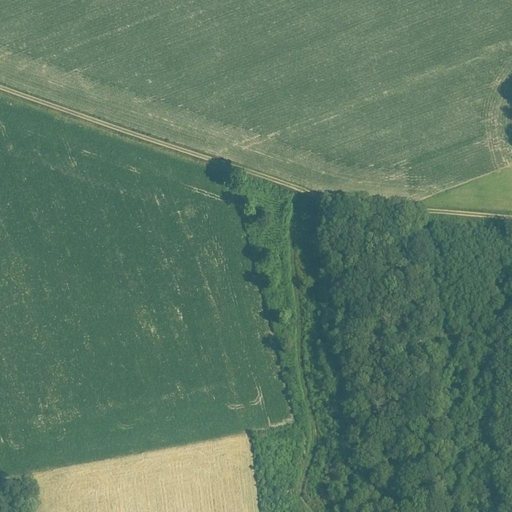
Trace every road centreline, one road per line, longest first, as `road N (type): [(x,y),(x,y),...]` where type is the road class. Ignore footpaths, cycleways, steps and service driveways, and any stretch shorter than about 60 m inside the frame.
road 1 (track): [(0,87),(301,190)]
road 2 (track): [(301,190),(356,206),(511,218)]
